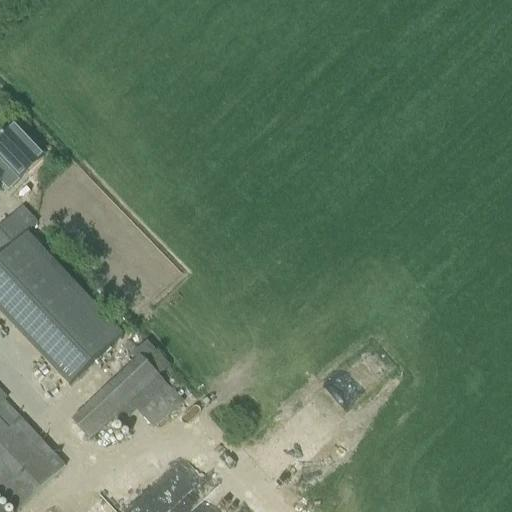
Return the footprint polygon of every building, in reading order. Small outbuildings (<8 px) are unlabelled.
[(6,172),(18,184),(44,159),(13,127),(0,140),(0,159),(9,169),(6,172)] [(0,231),(0,260),(25,237),(37,224),(23,209),(0,231)] [(75,223),(70,228),(76,234),(81,229),(75,223)] [(136,362),(71,423),(90,443),(111,424),(116,420),(122,427),(136,413),(144,420),(171,394),(158,379),(169,368),(146,343),(131,357),(136,362)] [(0,511),(18,511),(64,470),(3,404),(6,401),(0,394),(0,511)] [(188,511),(218,487),(183,446),(107,510),(105,509),(101,511),(188,511)]
